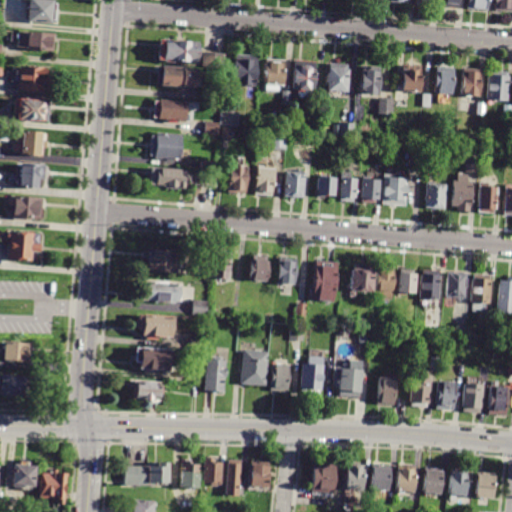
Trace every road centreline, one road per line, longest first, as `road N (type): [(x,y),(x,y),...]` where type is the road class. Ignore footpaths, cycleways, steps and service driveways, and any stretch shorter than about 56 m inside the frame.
road 1 (residential): [(84,426),(79,411),(113,0)]
road 2 (tertiary): [(511,442),(84,426)]
road 3 (residential): [(511,246),(95,213)]
road 4 (residential): [(511,42),(113,10)]
